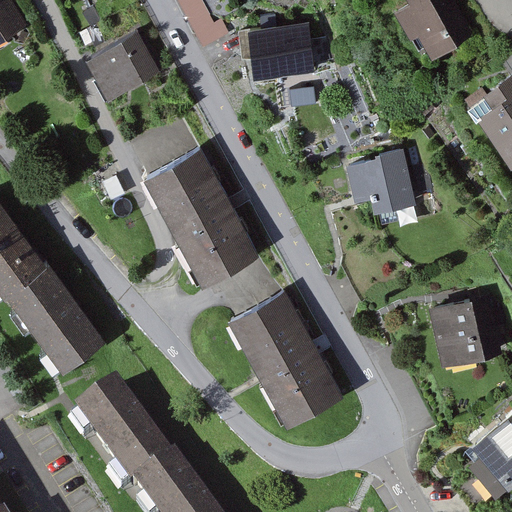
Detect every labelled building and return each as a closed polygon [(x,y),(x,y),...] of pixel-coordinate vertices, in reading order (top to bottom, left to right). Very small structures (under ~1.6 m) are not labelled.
[(0,0),(0,47),(33,25),(15,0),(0,0)] [(226,3),(215,8),(211,0),(192,0),(204,29),(232,18),(226,3)] [(417,0),(400,11),(418,40),(431,31),(447,56),(480,35),(457,0),(417,0)] [(313,21),(258,29),(265,76),(320,69),(313,21)] [(137,30),(92,55),(99,68),(105,65),(117,86),(156,65),(137,30)] [(511,81),(478,108),(511,151),(511,81)] [(200,146),(148,174),(203,277),(255,248),(200,146)] [(407,146),(355,161),(366,198),(381,193),(387,210),(423,200),(407,146)] [(44,264),(0,204),(0,277),(9,290),(11,288),(44,264)] [(101,336),(47,262),(44,264),(11,288),(39,325),(66,362),(101,336)] [(493,289),(437,304),(454,366),(510,351),(493,289)] [(284,290),(232,318),(288,421),(340,392),(284,290)] [(114,386),(79,412),(107,449),(134,485),(136,483),(169,459),(114,386)] [(511,417),(482,442),(511,477),(511,417)] [(169,459),(136,483),(158,511),(213,511),(172,457),(169,459)]
